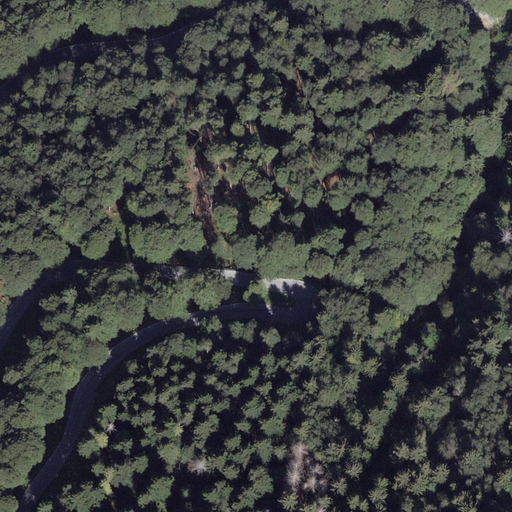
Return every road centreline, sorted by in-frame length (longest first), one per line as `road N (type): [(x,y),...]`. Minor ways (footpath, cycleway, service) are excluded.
road 1 (tertiary): [(24,511),(71,437),(92,377),(123,348),(193,319),(250,311),(294,316),(310,304),(302,291),(241,279),(77,268),(37,285),(0,337)]
road 2 (tertiary): [(0,95),(56,57),(165,45),(242,0)]
